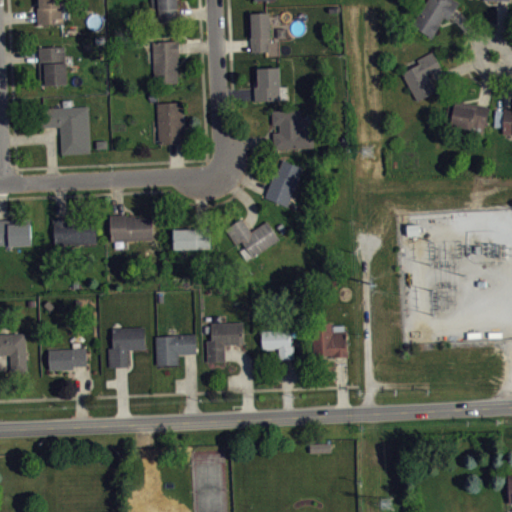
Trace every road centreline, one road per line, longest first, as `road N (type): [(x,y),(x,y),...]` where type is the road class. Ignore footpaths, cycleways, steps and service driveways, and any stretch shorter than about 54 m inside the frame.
road 1 (tertiary): [(0,426),(511,404)]
road 2 (residential): [(0,182),(213,172)]
road 3 (residential): [(213,172),(221,154),(214,0)]
